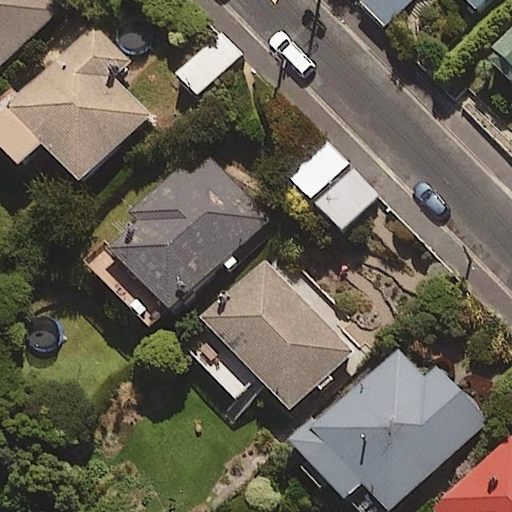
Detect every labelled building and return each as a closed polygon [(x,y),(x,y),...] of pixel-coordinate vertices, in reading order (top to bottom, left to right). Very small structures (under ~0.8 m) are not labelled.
[(0,0),(0,85),(69,13),(54,0),(0,0)] [(454,0),(477,22),(498,0),(454,0)] [(137,69),(88,21),(0,112),(0,148),(31,178),(52,156),(91,193),(156,125),(118,88),(137,69)] [(249,65),(227,41),(184,81),(206,105),(249,65)] [(511,44),(485,71),(511,97),(511,95),(511,44)] [(322,209),(356,175),(332,150),(297,184),(322,209)] [(278,224),(207,155),(144,221),(150,227),(99,279),(164,341),(278,224)] [(356,175),(322,209),(350,238),(385,205),(356,175)] [(360,357),(270,268),(209,330),(299,419),(360,357)] [(433,384),(406,357),(338,427),(331,421),(299,454),(358,511),(411,511),(495,426),(442,374),(433,384)] [(511,511),(511,455),(453,511),(511,511)]
